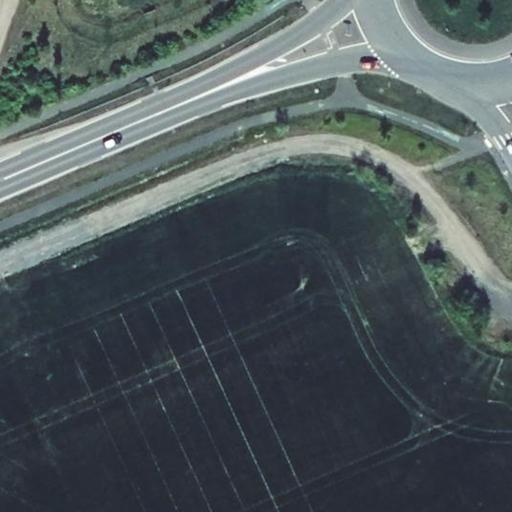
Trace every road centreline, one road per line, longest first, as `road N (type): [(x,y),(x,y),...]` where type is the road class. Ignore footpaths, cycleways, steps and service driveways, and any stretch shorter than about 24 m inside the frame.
road 1 (track): [(511,314),(486,297),(418,185),(333,144),(275,148),(0,266)]
road 2 (primary): [(185,102),(350,61),(416,62)]
road 3 (primary): [(185,102),(0,180)]
road 4 (primary): [(346,0),(185,102)]
